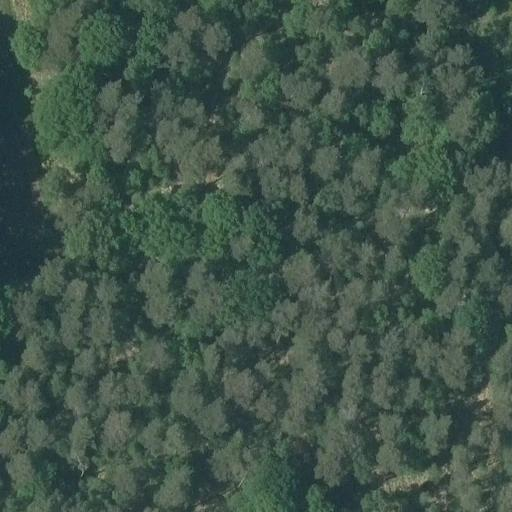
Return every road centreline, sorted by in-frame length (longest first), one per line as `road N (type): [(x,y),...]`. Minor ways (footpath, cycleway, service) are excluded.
road 1 (track): [(0,288),(324,225)]
road 2 (track): [(324,225),(511,184)]
